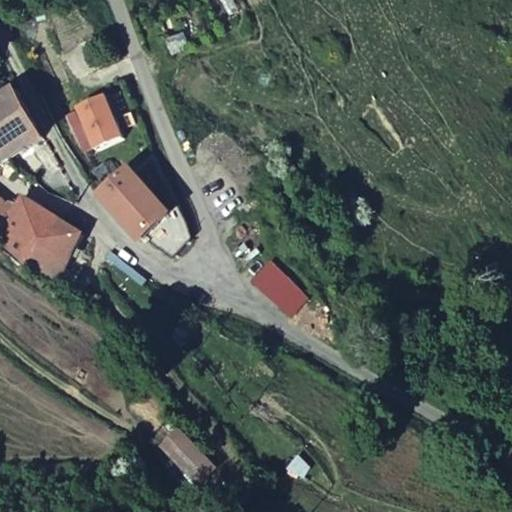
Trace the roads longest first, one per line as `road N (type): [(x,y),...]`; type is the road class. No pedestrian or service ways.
road 1 (unclassified): [(0,18),(96,203),(164,270),(225,297)]
road 2 (unclassified): [(225,297),(511,462)]
road 3 (unclassified): [(117,0),(228,273),(225,297)]
